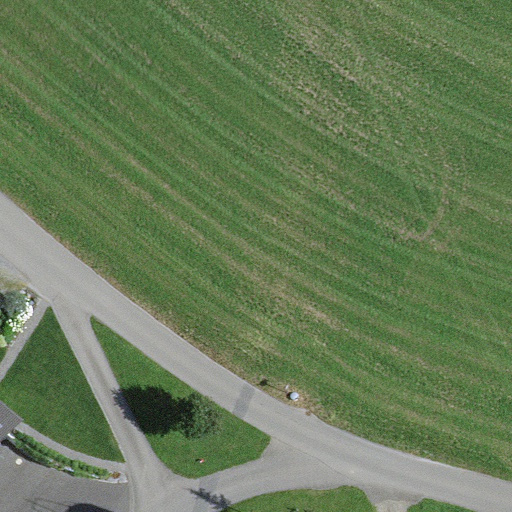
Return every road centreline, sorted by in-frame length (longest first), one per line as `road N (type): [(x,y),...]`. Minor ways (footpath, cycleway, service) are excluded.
road 1 (unclassified): [(0,213),(231,400),(323,446),(511,501)]
road 2 (track): [(231,400),(174,511)]
